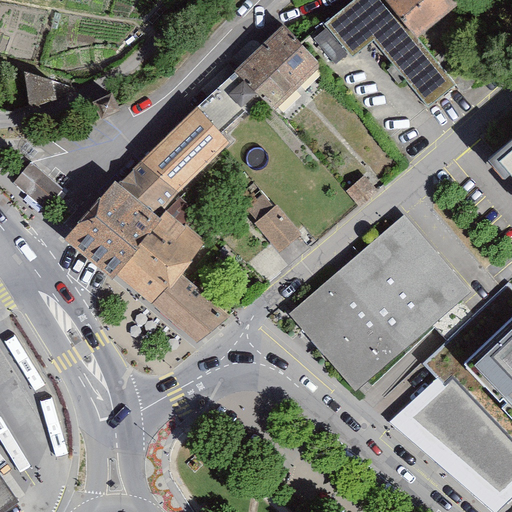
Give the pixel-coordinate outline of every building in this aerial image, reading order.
[(383,0),(349,0),(322,23),(349,55),(371,38),(427,105),(452,84),(414,37),(383,0)] [(452,7),(445,0),(384,0),(414,37),(452,7)] [(279,27),(190,112),(211,134),(238,108),(249,120),(265,105),(272,113),(319,68),(279,27)] [(31,73),(28,93),(50,97),(53,76),(31,73)] [(511,130),(477,159),(511,200),(511,130)] [(57,191),(24,161),(4,184),(38,213),(57,191)] [(62,239),(190,343),(221,317),(171,273),(199,240),(183,227),(200,207),(158,170),(133,199),(117,184),(62,239)] [(363,177),(344,192),(358,208),(376,193),(363,177)] [(275,206),(250,226),(274,256),(299,236),(275,206)] [(466,292),(400,217),(287,316),(354,391),(466,292)] [(511,300),(507,295),(444,355),(511,426),(511,300)] [(511,446),(433,366),(401,405),(482,477),(511,452),(511,446)] [(0,511),(3,511),(18,502),(0,476),(0,511)]
